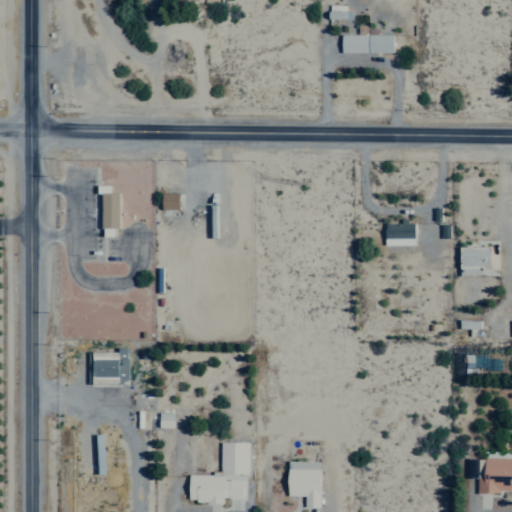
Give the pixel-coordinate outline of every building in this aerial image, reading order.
[(339,34),(339,52),(391,53),(391,35),(376,34),(376,26),(356,26),(356,35),(339,34)] [(116,192),(108,192),(108,185),(97,186),(98,228),(117,228),(116,192)] [(176,193),(160,193),(159,209),(176,210),(176,193)] [(382,245),(413,245),(413,222),(383,222),(382,245)] [(457,247),(458,276),(480,275),(479,267),(488,267),(487,246),(457,247)] [(457,328),(478,329),(478,321),(457,320),(457,328)] [(125,381),(125,347),(115,347),(115,352),(91,351),(90,377),(107,377),(107,381),(125,381)] [(156,427),(171,427),(171,413),(157,413),(156,427)] [(247,442),(218,442),(218,474),(186,474),(185,502),(221,503),(221,498),(240,498),(241,480),(221,480),(221,474),(246,475),(247,442)] [(475,492),(510,492),(510,481),(511,481),(511,451),(482,451),(482,459),(475,459),(475,492)] [(317,508),(318,462),(285,461),(284,496),(303,496),(302,507),(317,508)]
